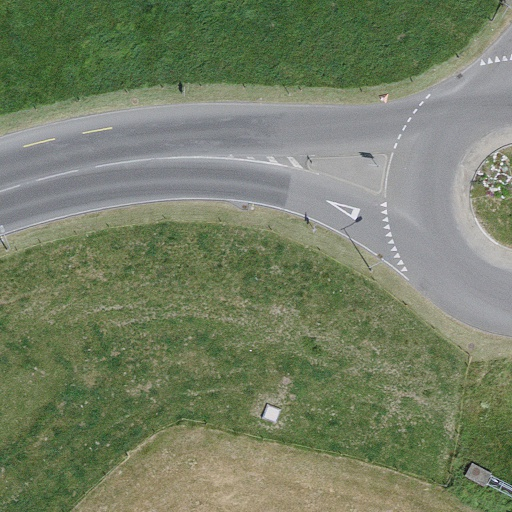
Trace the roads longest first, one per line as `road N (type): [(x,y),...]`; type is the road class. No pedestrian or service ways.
road 1 (secondary): [(421,180),(346,166),(178,158),(0,190)]
road 2 (secondary): [(421,180),(432,239),(450,263),(474,282),(511,292)]
road 3 (secondary): [(511,91),(470,104),(446,124),(421,180)]
